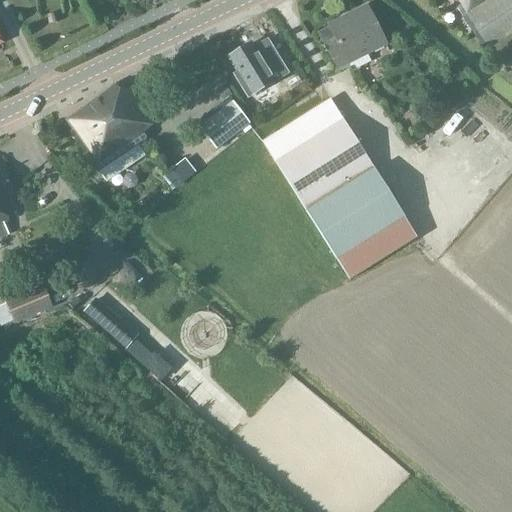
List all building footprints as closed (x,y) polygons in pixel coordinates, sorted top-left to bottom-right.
[(511,4),(509,0),(451,0),(485,52),(488,50),(502,71),(508,65),(511,69),(511,4)] [(330,26),(331,29),(320,34),(338,69),(386,44),(367,7),(330,26)] [(233,57),(230,59),(233,63),(239,73),(235,75),(236,76),(249,97),(264,87),(265,87),(271,83),(274,81),(278,79),(281,77),(287,73),(274,51),(268,41),(258,48),(255,49),(253,45),(233,57)] [(79,127),(70,133),(99,173),(100,172),(108,183),(146,157),(139,146),(146,141),(143,137),(142,133),(155,124),(132,89),(123,96),(115,84),(81,110),(72,117),(79,127)] [(233,95),(227,86),(218,93),(224,102),(233,95)] [(263,142),(269,152),(261,157),(268,167),(276,163),(306,211),(349,282),(401,250),(407,259),(422,250),(416,241),(417,240),(374,168),(331,100),(263,142)] [(250,124),(234,102),(200,128),(216,150),(250,124)] [(174,170),(165,177),(174,189),(183,182),(174,170)] [(0,241),(15,235),(2,206),(6,205),(0,192),(0,241)] [(13,325),(51,309),(42,289),(5,305),(13,325)] [(93,303),(84,312),(111,337),(120,327),(93,303)]
